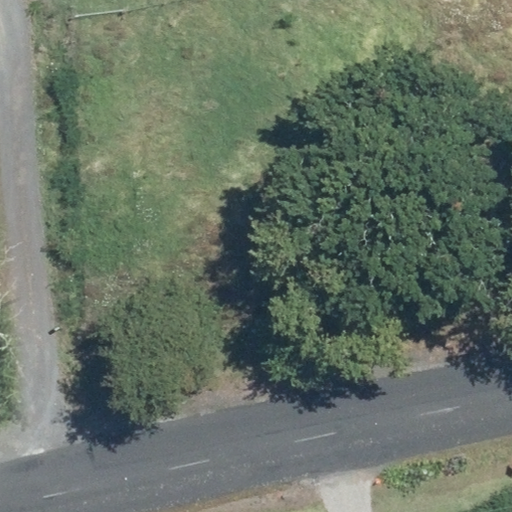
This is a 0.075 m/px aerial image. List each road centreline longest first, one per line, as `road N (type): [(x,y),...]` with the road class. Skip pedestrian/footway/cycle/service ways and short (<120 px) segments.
road 1 (residential): [(98,511),(511,437)]
road 2 (unknown): [(18,511),(0,351)]
